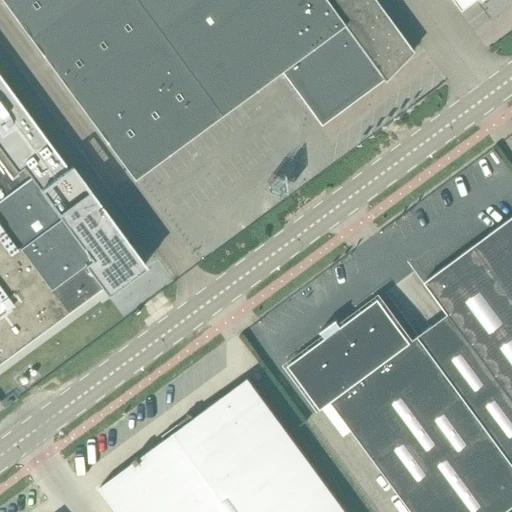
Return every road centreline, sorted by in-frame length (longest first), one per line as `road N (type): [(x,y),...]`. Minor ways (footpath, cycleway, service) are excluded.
road 1 (unclassified): [(0,456),(511,78)]
road 2 (unknown): [(0,104),(127,284)]
